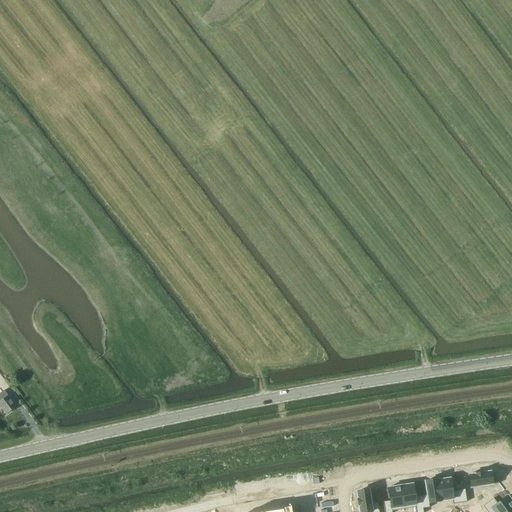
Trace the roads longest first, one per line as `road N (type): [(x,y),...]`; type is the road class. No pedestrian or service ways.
road 1 (tertiary): [(0,457),(273,396),(511,359)]
road 2 (residential): [(511,464),(493,455),(354,477),(340,492),(343,511)]
